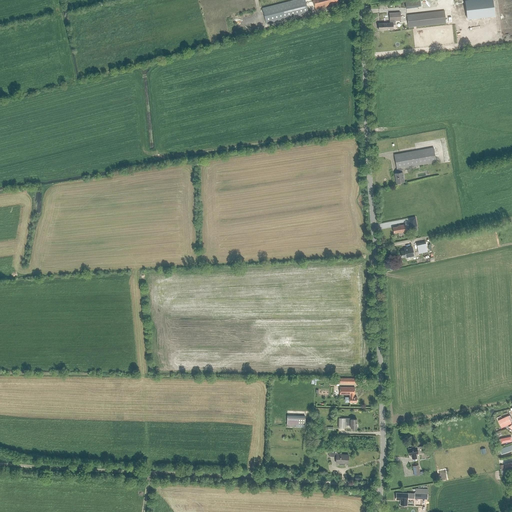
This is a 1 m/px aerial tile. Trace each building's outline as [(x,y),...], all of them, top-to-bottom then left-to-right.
[(266,23),(308,13),(305,0),(294,0),(262,8),(266,23)] [(312,0),(315,9),(333,5),(332,4),(338,2),(337,0),(312,0)] [(471,0),(465,1),(467,19),(494,16),(492,0),(471,0)] [(444,11),(407,15),(408,27),(446,23),(444,11)] [(390,23),(379,24),(379,30),(393,29),(393,25),(395,25),(395,21),(401,20),(400,13),(390,13),(390,21),(390,23)] [(434,148),(394,155),(397,169),(398,169),(398,173),(395,174),(397,184),(405,182),(403,173),(402,173),(401,169),(436,162),(434,148)] [(415,217),(408,218),(410,228),(417,227),(415,217)] [(398,226),(399,227),(393,228),(394,234),(400,233),(403,233),(403,232),(406,231),(405,225),(401,226),(401,225),(398,226)] [(404,248),(405,251),(401,252),(402,258),(406,257),(406,258),(414,257),(412,248),(408,248),(404,248)] [(355,394),(355,387),(340,387),(340,394),(350,394),(350,397),(349,402),(357,402),(357,397),(353,397),(353,394),(355,394)] [(501,426),(511,421),(511,420),(511,419),(510,415),(508,416),(498,420),(501,426)] [(305,424),(305,417),(287,416),(287,424),(305,424)] [(357,419),(356,419),(350,419),(350,418),(339,418),(339,428),(345,428),(346,425),(350,425),(350,427),(352,427),(352,430),(355,430),(356,428),(357,428),(357,419)] [(412,447),(412,448),(408,449),(409,455),(411,455),(411,459),(416,458),(416,454),(423,453),(422,447),(417,448),(417,447),(415,447),(414,445),(411,446),(411,447),(412,447)] [(511,445),(500,449),(502,454),(511,450),(511,445)] [(337,455),(337,451),(331,450),(331,449),(319,448),(319,451),(328,451),(328,456),(330,457),(336,457),(336,463),(339,463),(339,465),(344,465),(344,462),(348,462),(348,455),(337,455)] [(407,501),(408,501),(408,494),(402,493),(396,493),(396,500),(401,500),(400,505),(407,506),(407,501)]
